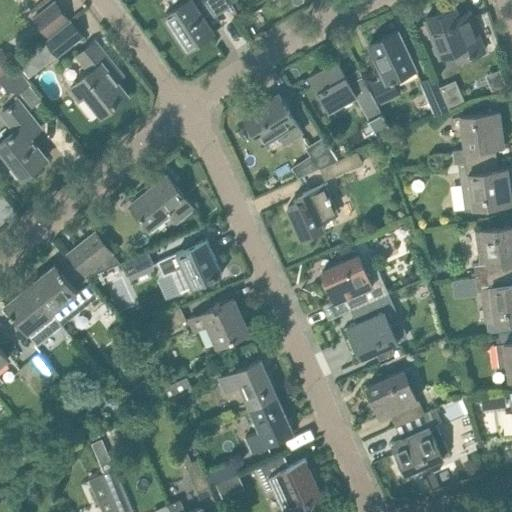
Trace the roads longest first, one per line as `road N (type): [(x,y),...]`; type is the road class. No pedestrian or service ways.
road 1 (residential): [(370,511),(184,108)]
road 2 (residential): [(0,257),(184,108)]
road 3 (residential): [(184,108),(370,0)]
road 4 (residential): [(184,108),(103,0)]
